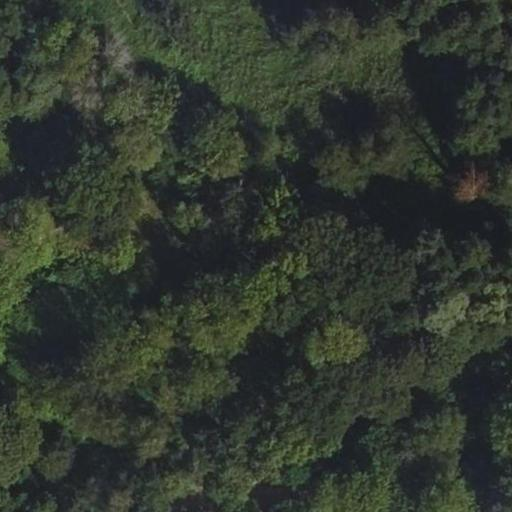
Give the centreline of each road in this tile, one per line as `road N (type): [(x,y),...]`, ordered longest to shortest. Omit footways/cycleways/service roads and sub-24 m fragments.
road 1 (unclassified): [(482,511),(495,413),(511,379)]
road 2 (track): [(232,511),(329,500),(365,511)]
